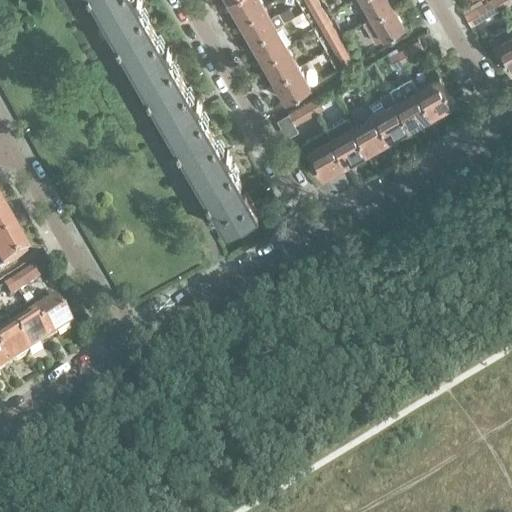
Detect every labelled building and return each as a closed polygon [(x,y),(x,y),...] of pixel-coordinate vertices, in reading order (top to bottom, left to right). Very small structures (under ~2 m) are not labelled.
[(94,0),(226,230),(259,212),(229,160),(232,158),(227,149),(224,151),(199,108),(202,106),(197,97),(194,99),(169,56),(173,54),(167,45),(164,47),(139,4),(143,2),(141,0),(94,0)] [(263,0),(229,0),(241,19),(266,4),(263,0)] [(318,0),(314,0),(308,4),(314,14),(324,9),(318,0)] [(361,0),(371,16),(392,4),(389,0),(361,0)] [(473,24),(483,18),(506,5),(503,0),(487,0),(477,6),(466,12),(473,24)] [(272,15),(266,4),(241,19),(252,39),(277,24),(284,20),(279,11),(272,15)] [(384,46),(393,41),(389,35),(405,26),(392,4),(371,16),(383,37),(380,39),(384,46)] [(279,11),(284,20),(294,15),(289,5),(279,11)] [(320,25),(330,19),(324,9),(314,14),(320,25)] [(326,35),(336,30),(330,19),(320,25),(326,35)] [(263,59),(289,44),(283,34),(289,30),(284,21),(284,20),(277,24),(252,39),(263,59)] [(511,22),(493,34),(511,69),(511,68),(511,22)] [(336,30),(326,35),(332,46),(342,40),(336,30)] [(397,51),(403,63),(426,50),(419,38),(397,51)] [(338,56),(348,51),(342,40),(332,46),(338,56)] [(300,64),(295,55),(289,44),(263,59),(275,79),(300,64)] [(348,51),(338,56),(344,67),(354,61),(348,51)] [(396,67),(403,63),(397,51),(389,55),(396,67)] [(312,69),(307,60),(300,64),(275,79),(287,100),(312,85),(305,73),(312,69)] [(352,71),(359,83),(366,79),(360,67),(352,71)] [(350,88),(359,83),(352,71),(344,76),(350,88)] [(417,88),(432,114),(454,101),(440,75),(417,88)] [(432,114),(417,88),(396,100),(411,126),(432,114)] [(311,99),(318,111),(325,107),(318,95),(311,99)] [(295,124),(318,111),(311,99),(289,112),(295,124)] [(411,126),(396,100),(374,112),(389,138),(411,126)] [(374,112),(353,124),(368,150),(389,138),(374,112)] [(368,150),(353,124),(332,136),(346,162),(368,150)] [(332,136),(331,136),(327,128),(305,141),(324,175),(346,162),(332,136)] [(0,242),(15,233),(4,214),(0,215),(0,242)] [(0,269),(2,268),(27,254),(15,233),(0,242),(0,269)] [(10,281),(17,293),(40,278),(33,267),(10,281)] [(10,297),(17,293),(10,281),(3,286),(10,297)] [(0,310),(2,315),(13,308),(0,288),(0,310)] [(30,314),(48,341),(69,327),(48,293),(26,307),(30,314)] [(48,341),(30,314),(10,327),(27,354),(48,341)] [(0,357),(6,367),(27,354),(10,327),(0,333),(0,357)]
